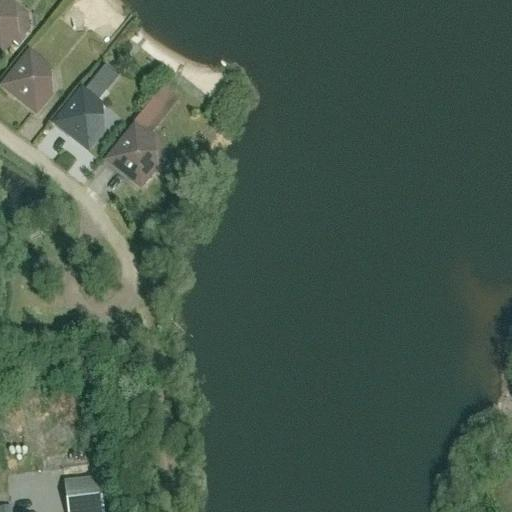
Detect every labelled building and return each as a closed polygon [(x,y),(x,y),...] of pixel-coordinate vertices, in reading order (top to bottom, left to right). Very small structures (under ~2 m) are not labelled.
[(0,4),(0,51),(1,52),(16,34),(14,16),(0,4)] [(30,60),(7,89),(36,112),(51,93),(49,75),(30,60)] [(152,133),(182,100),(166,86),(136,119),(152,133)] [(82,98),(60,126),(88,149),(103,130),(101,113),(82,98)] [(135,135),(112,163),(141,186),(155,167),(153,150),(135,135)] [(103,511),(99,479),(63,484),(66,511),(103,511)]
